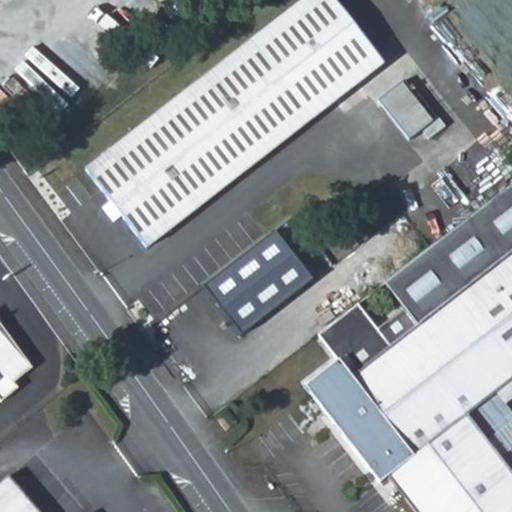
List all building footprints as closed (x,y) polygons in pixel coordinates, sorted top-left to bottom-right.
[(122,219),(147,252),(383,65),(331,0),(304,0),(85,173),(111,206),(101,213),(112,227),(122,219)] [(399,85),(375,103),(407,143),(430,124),(399,85)] [(511,184),(384,284),(417,326),(391,347),(358,304),(318,335),(338,361),(310,382),(348,431),(342,436),(379,484),(388,477),(415,511),(511,511),(511,449),(501,458),(468,415),(511,380),(511,184)] [(246,336),(318,280),(280,232),(209,288),(246,336)] [(0,398),(1,400),(18,386),(13,381),(27,370),(23,365),(26,359),(27,346),(20,332),(8,321),(0,319),(0,398)] [(342,436),(348,431),(310,382),(304,387),(342,436)] [(226,414),(218,420),(227,431),(235,425),(226,414)] [(38,511),(8,476),(0,482),(0,511),(38,511)]
